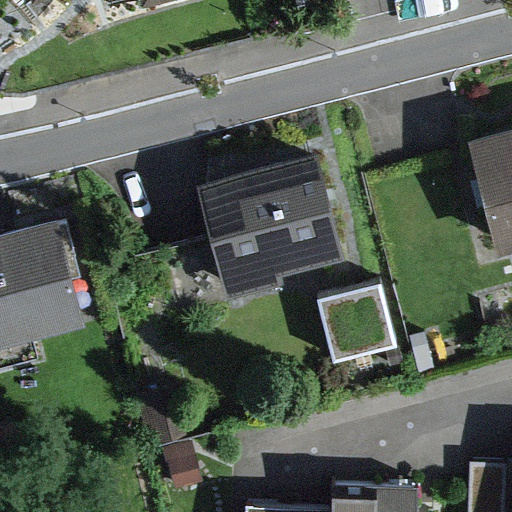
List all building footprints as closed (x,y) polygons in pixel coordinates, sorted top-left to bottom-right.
[(511,139),(478,147),(505,260),(511,258),(511,139)] [(325,156),(206,184),(230,288),(287,275),(300,331),(362,317),(325,156)] [(0,348),(98,324),(72,222),(0,240),(0,348)] [(219,245),(166,257),(178,312),(232,301),(219,245)] [(329,511),(247,508),(246,511),(417,511),(418,489),(330,487),(329,511)]
